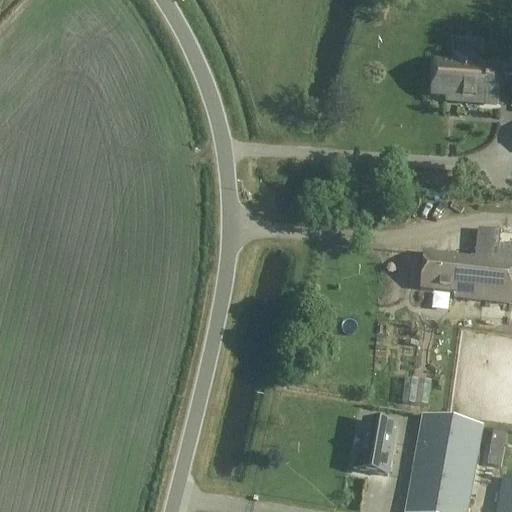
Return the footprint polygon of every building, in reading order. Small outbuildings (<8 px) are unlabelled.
[(458,99),(458,103),(495,105),(497,69),(475,68),(476,61),(457,59),(456,67),(435,65),(433,97),(458,99)] [(454,300),(511,305),(511,290),(511,250),(498,249),(497,264),(424,256),(421,292),(454,296),(454,300)] [(325,325),(365,326),(365,301),(326,300),(325,325)] [(511,511),(511,344),(493,511),(511,511)] [(423,418),(405,511),(466,511),(482,429),(423,418)] [(396,430),(363,424),(355,472),(387,478),(396,430)]
